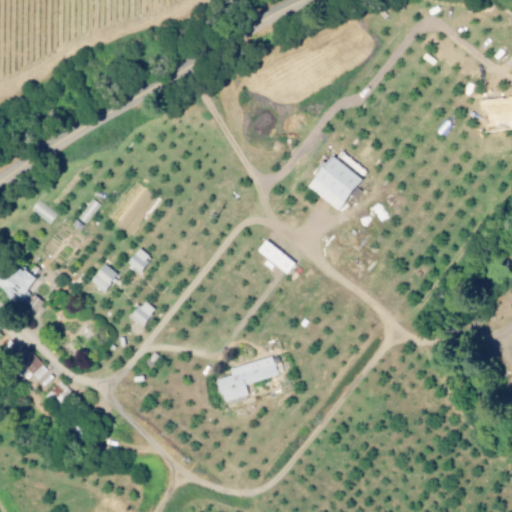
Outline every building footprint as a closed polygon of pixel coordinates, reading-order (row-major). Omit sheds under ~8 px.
[(310,187),(340,211),(367,177),(337,153),(310,187)] [(128,266),(141,274),(152,257),(140,248),(128,266)] [(92,283),(107,293),(119,274),(103,264),(92,283)] [(15,278),(7,270),(0,278),(0,285),(18,303),(40,280),(25,266),(15,278)] [(144,326),(157,311),(145,301),(132,317),(144,326)] [(224,402),(222,395),(220,395),(219,387),(215,379),(230,375),(228,368),(272,356),(274,362),(276,362),(276,364),(281,362),(281,364),(285,363),(286,367),(283,369),(284,372),(280,373),(280,375),(246,385),(248,395),(224,402)] [(70,391),(59,381),(47,394),(58,404),(70,391)]
